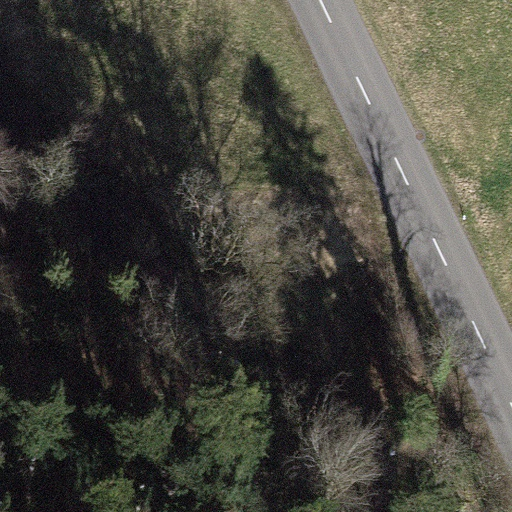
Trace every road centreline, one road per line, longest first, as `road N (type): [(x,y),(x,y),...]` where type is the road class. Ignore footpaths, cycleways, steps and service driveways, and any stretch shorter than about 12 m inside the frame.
road 1 (tertiary): [(321,0),(511,407)]
road 2 (track): [(0,392),(102,441),(188,511)]
